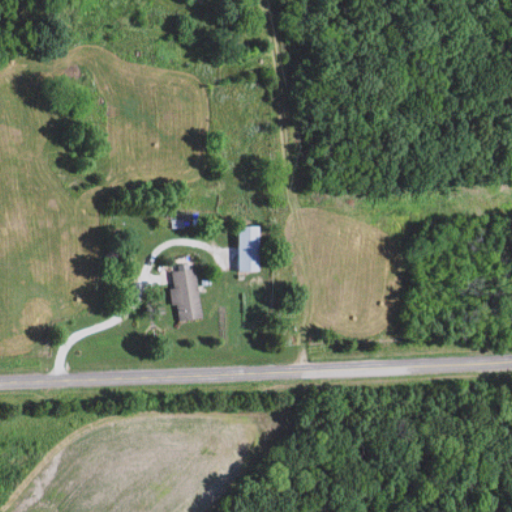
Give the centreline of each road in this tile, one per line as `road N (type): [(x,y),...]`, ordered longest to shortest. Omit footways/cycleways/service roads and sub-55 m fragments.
road 1 (tertiary): [(0,380),(511,366)]
road 2 (residential): [(308,373),(284,55)]
